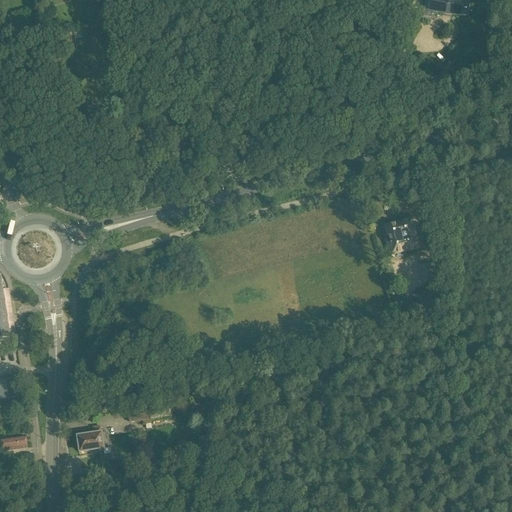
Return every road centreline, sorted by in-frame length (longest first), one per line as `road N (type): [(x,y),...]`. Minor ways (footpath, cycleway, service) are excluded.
road 1 (primary): [(172,211),(511,121)]
road 2 (unknown): [(486,511),(466,368),(476,356),(511,345)]
road 3 (secondary): [(54,511),(55,363)]
